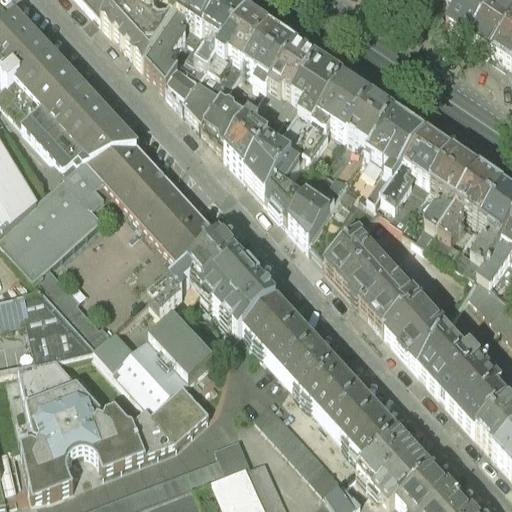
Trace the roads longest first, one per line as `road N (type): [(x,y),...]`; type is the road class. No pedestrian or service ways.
road 1 (residential): [(502,511),(38,0)]
road 2 (primary): [(511,150),(293,0)]
